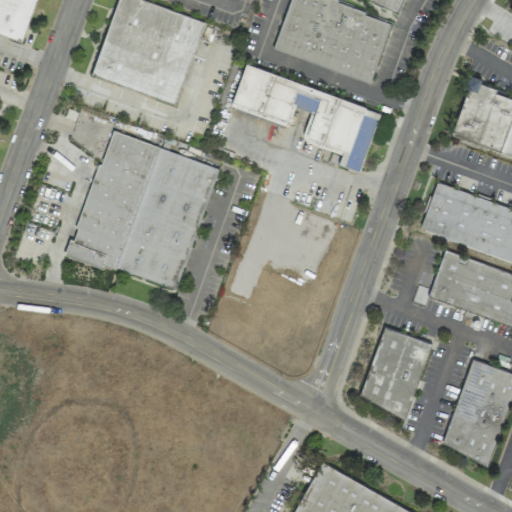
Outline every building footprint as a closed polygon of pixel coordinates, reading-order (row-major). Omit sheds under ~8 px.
[(0,0),(0,32),(23,39),(34,0),(0,0)] [(114,0),(92,77),(177,102),(202,18),(141,0),(114,0)] [(288,0),(272,50),(371,81),(391,18),(333,0),(288,0)] [(405,0),(375,0),(402,10),(405,0)] [(379,109),(243,65),(230,107),(289,125),(294,107),(310,112),(301,141),(340,153),(337,165),(359,172),(379,109)] [(450,136),(511,155),(511,98),(494,92),(495,88),(479,83),(480,78),(469,74),(450,136)] [(216,165),(107,131),(73,240),(68,239),(63,253),(178,289),(216,165)] [(511,259),(511,207),(433,184),(419,231),(511,259)] [(427,297),(511,326),(511,273),(443,250),(427,297)] [(359,400),(407,414),(428,340),(380,327),(359,400)] [(441,447),(490,462),(511,389),(511,371),(468,358),(441,447)] [(291,511),(321,461),(411,511),(291,511)]
